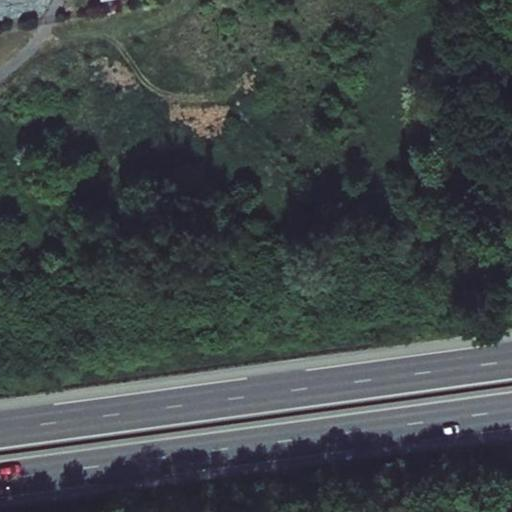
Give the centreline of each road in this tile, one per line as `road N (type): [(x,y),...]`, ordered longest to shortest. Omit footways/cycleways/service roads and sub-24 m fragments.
road 1 (trunk): [(511,360),(0,430)]
road 2 (trunk): [(0,479),(511,410)]
